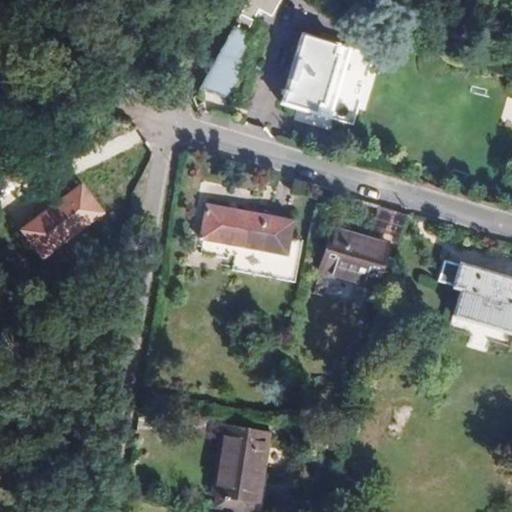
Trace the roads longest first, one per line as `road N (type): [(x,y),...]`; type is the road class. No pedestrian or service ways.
road 1 (residential): [(161,121),(97,511)]
road 2 (residential): [(511,224),(161,121)]
road 3 (track): [(161,121),(137,107),(0,78)]
road 4 (residential): [(228,0),(161,121)]
